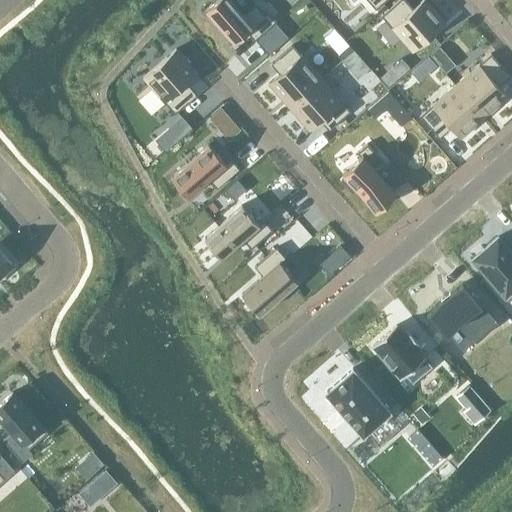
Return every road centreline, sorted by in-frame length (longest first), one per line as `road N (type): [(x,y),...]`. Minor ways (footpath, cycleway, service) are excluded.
road 1 (residential): [(336,511),(344,494),(339,475),(280,407),(271,375),(383,268)]
road 2 (residential): [(383,268),(224,83)]
road 3 (residential): [(0,169),(55,231),(68,258),(55,286),(0,334)]
road 4 (residential): [(383,268),(511,157)]
